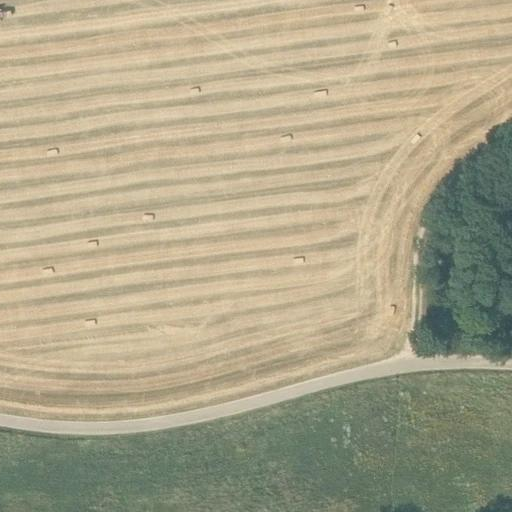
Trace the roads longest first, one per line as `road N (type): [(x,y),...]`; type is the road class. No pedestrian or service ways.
road 1 (unclassified): [(0,421),(136,426),(383,368),(511,363)]
road 2 (track): [(417,364),(430,221),(454,185),(511,141)]
